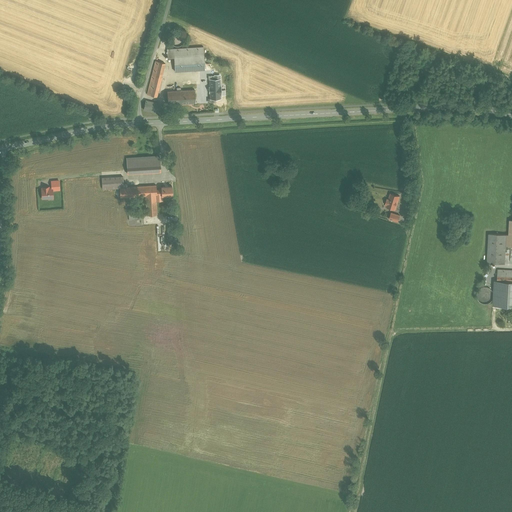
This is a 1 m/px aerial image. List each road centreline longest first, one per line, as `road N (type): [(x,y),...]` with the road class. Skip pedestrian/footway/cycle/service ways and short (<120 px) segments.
road 1 (secondary): [(511,114),(443,106),(139,123),(3,148)]
road 2 (track): [(348,496),(358,497),(392,334),(511,328)]
